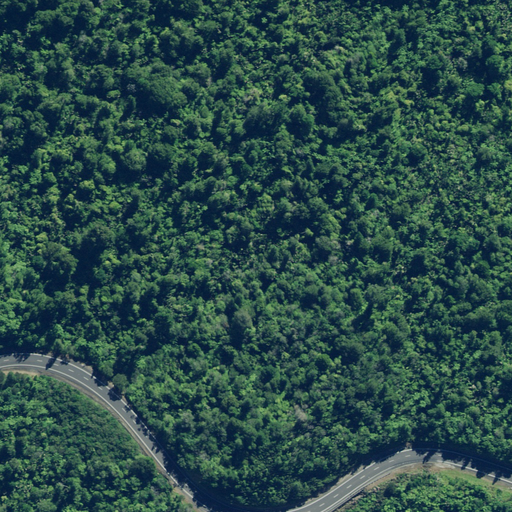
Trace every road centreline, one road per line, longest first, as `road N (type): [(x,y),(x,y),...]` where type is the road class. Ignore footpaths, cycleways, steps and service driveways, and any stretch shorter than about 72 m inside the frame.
road 1 (primary): [(0,362),(51,363),(88,380),(188,484),(228,511)]
road 2 (primary): [(307,511),(404,456),(460,459),(511,477)]
